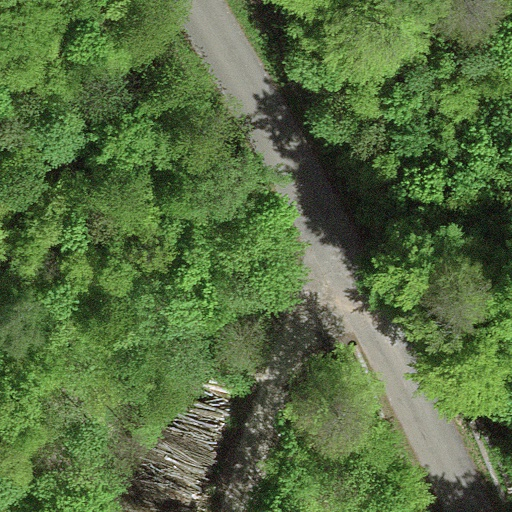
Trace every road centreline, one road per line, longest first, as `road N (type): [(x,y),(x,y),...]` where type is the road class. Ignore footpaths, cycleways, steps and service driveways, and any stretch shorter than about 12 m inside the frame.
road 1 (residential): [(200,0),(336,240),(471,511)]
road 2 (track): [(336,240),(232,511)]
